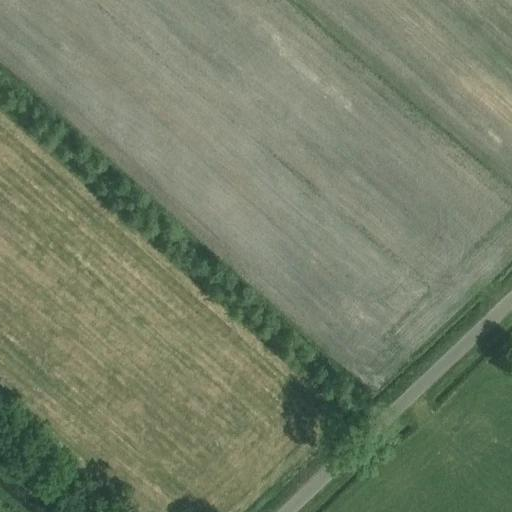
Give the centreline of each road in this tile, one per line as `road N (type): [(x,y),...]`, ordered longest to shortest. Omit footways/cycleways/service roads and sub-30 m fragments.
road 1 (unclassified): [(297,511),(511,306)]
road 2 (unclassified): [(92,511),(0,433)]
